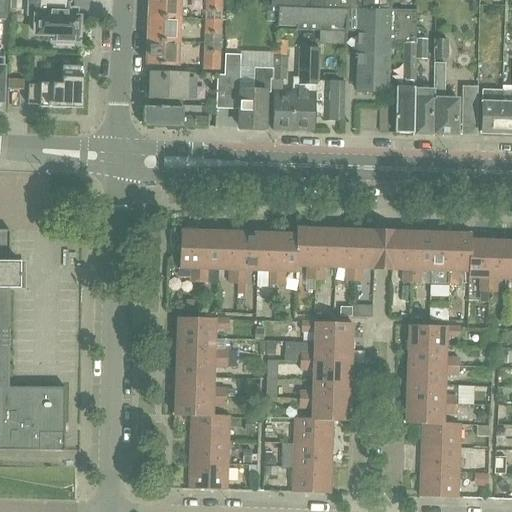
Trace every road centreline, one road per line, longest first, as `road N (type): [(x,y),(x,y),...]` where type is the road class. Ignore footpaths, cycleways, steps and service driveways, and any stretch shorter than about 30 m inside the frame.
road 1 (tertiary): [(511,176),(120,160)]
road 2 (residential): [(108,511),(120,160)]
road 3 (tertiary): [(120,160),(126,0)]
road 4 (residential): [(120,160),(0,151)]
